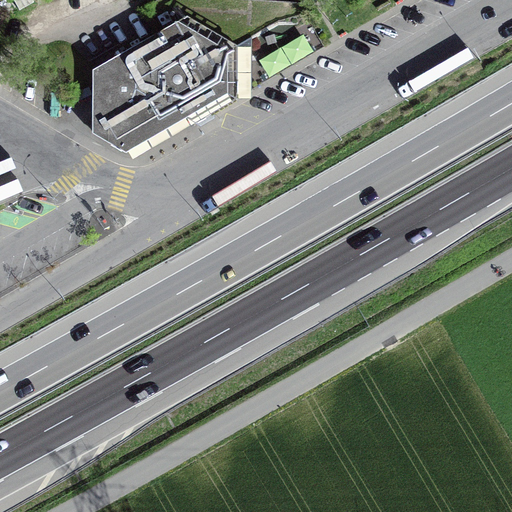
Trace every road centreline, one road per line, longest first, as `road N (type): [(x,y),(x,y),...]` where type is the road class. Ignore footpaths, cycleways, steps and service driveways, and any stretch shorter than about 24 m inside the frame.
road 1 (motorway): [(511,102),(0,391)]
road 2 (motorway): [(0,455),(511,167)]
road 3 (unclassified): [(186,511),(511,334)]
